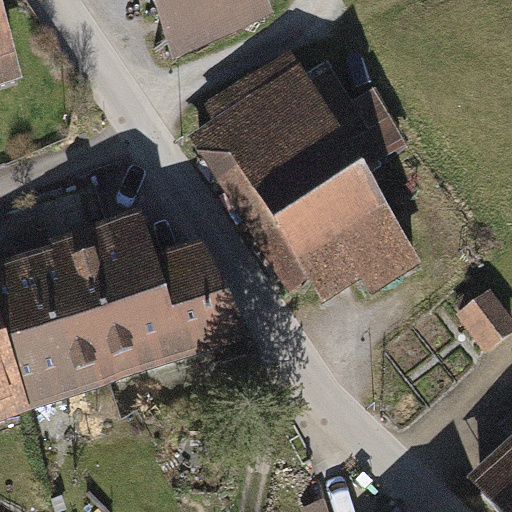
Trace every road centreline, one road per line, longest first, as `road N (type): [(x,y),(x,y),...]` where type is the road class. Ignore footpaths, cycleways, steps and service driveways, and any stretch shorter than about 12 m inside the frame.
road 1 (unclassified): [(66,0),(293,356),(433,511)]
road 2 (track): [(139,121),(325,0)]
road 3 (track): [(255,511),(293,356)]
